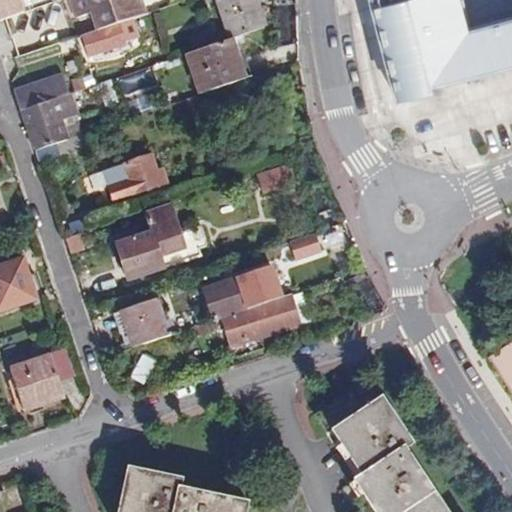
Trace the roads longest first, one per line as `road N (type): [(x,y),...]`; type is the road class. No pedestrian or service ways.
road 1 (residential): [(1,111),(113,423)]
road 2 (residential): [(113,423),(416,322)]
road 3 (tertiary): [(323,0),(339,105),(358,160),(410,219)]
road 4 (secondary): [(416,322),(511,472)]
